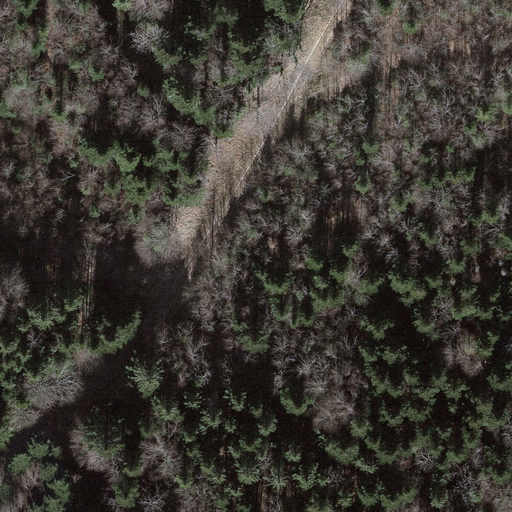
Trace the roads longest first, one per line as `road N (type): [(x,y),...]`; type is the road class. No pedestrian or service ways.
road 1 (track): [(0,454),(114,362),(170,292),(345,0)]
road 2 (track): [(279,119),(422,55),(511,50)]
